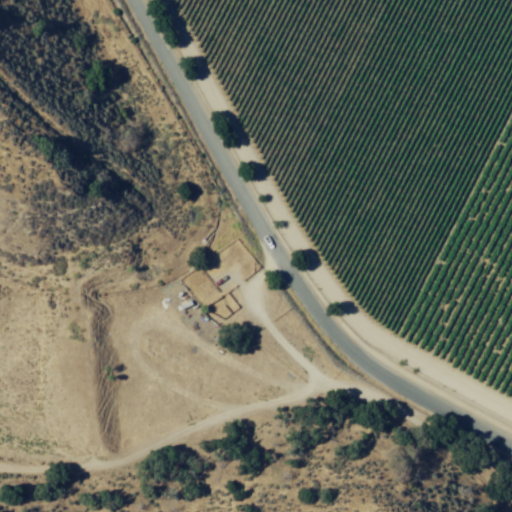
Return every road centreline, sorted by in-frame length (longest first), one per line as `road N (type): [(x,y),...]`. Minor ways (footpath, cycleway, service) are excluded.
road 1 (tertiary): [(511,446),(371,370),(330,333),(275,258),(134,0)]
road 2 (track): [(0,464),(59,469),(127,458),(320,377),(251,304),(248,288),(275,258)]
